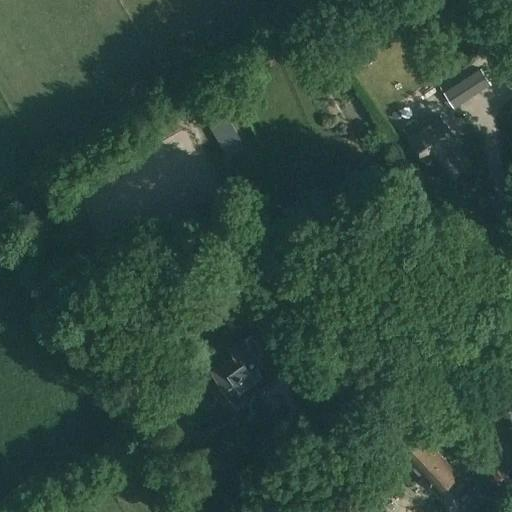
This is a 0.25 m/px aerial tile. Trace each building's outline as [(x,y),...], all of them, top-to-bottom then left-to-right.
[(490,41),(502,33),(494,21),(482,28),(490,41)] [(482,68),(444,92),(454,108),(492,84),(482,68)] [(242,141),(216,95),(199,105),(228,156),(240,149),(237,144),(242,141)] [(405,124),(405,129),(409,135),(408,137),(425,162),(429,159),(444,181),(466,166),(451,144),(457,140),(441,116),(433,121),(432,120),(422,126),(418,120),(413,119),(405,124)] [(301,309),(327,292),(310,266),(283,283),(301,309)] [(217,375),(209,381),(224,403),(233,397),(237,402),(255,390),(263,384),(273,376),(257,354),(263,349),(251,333),(232,347),(237,354),(214,370),(217,375)] [(511,364),(492,383),(511,405),(505,412),(511,418),(511,364)] [(423,435),(420,437),(412,432),(402,442),(407,450),(404,452),(438,489),(458,472),(423,435)] [(489,452),(478,459),(492,480),(503,473),(489,452)] [(505,511),(490,484),(479,490),(490,511),(505,511)]
